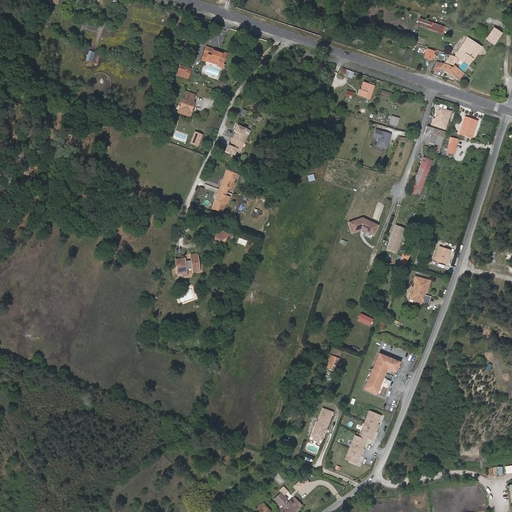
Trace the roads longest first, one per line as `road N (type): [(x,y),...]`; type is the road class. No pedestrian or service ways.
road 1 (residential): [(508,110),(462,267),(385,472),(332,511)]
road 2 (tertiary): [(508,110),(184,0)]
